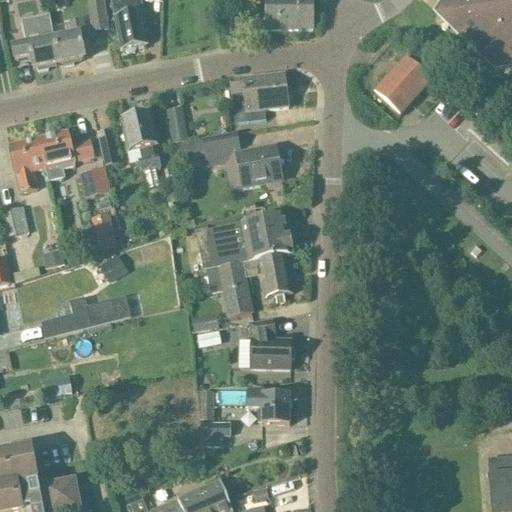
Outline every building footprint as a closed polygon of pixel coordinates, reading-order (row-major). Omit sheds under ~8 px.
[(123,53),(125,52),(128,56),(135,54),(136,50),(147,48),(144,34),(148,33),(142,3),(128,6),(126,0),(110,0),(115,22),(117,22),(123,53)] [(266,0),(266,32),(313,33),(313,0),(266,0)] [(511,0),(448,0),(438,16),(497,72),(511,69),(511,0)] [(105,2),(87,5),(92,35),(109,32),(105,2)] [(34,71),(37,70),(39,74),(49,72),(49,68),(59,66),(54,40),(50,18),(22,23),(26,46),(13,49),(16,63),(31,59),(34,71)] [(71,37),(54,40),(59,66),(62,65),(64,69),(75,67),(75,63),(86,61),(81,37),(86,36),(84,21),(69,24),(71,37)] [(407,60),(375,95),(400,118),(432,83),(407,60)] [(244,96),(233,97),(236,126),(248,125),(266,123),(265,112),(289,110),(285,76),(242,81),(244,96)] [(182,111),(166,114),(172,147),(188,144),(182,111)] [(129,119),(128,122),(123,123),(126,137),(125,137),(129,155),(140,152),(142,162),(139,163),(142,174),(161,170),(158,159),(155,159),(153,149),(157,148),(150,117),(136,120),(134,118),(129,119)] [(90,144),(71,149),(68,135),(39,142),(46,171),(49,184),(66,180),(64,173),(75,170),(74,164),(94,159),(90,144)] [(237,137),(204,143),(206,154),(207,157),(207,158),(208,167),(238,161),(237,156),(236,152),(240,152),(237,137)] [(32,174),(46,171),(39,142),(10,149),(22,196),(37,193),(32,174)] [(204,143),(171,148),(173,160),(206,154),(204,143)] [(283,184),(277,148),(237,156),(238,161),(244,191),(283,184)] [(117,154),(102,157),(105,170),(120,167),(117,154)] [(105,172),(81,178),(86,201),(111,195),(105,172)] [(23,211),(0,215),(0,223),(4,241),(28,236),(23,211)] [(109,218),(100,221),(104,240),(98,241),(101,253),(117,250),(109,218)] [(286,258),(293,257),(289,235),(287,236),(284,219),(196,235),(203,272),(208,271),(246,264),(249,264),(250,264),(286,258)] [(45,269),(63,265),(60,250),(42,254),(45,269)] [(249,264),(246,264),(249,280),(261,278),(265,301),(275,299),(277,307),(285,305),(284,297),(293,296),(286,258),(250,264),(249,264)] [(118,259),(103,268),(112,283),(127,274),(118,259)] [(5,260),(0,260),(0,286),(11,284),(9,279),(6,262),(5,260)] [(224,293),(229,321),(254,316),(247,281),(249,280),(246,264),(208,271),(213,295),(224,293)] [(42,326),(46,342),(130,321),(125,300),(86,309),(84,303),(71,306),(74,318),(42,326)] [(217,317),(191,322),(194,335),(220,331),(217,317)] [(251,371),(291,372),(291,365),(296,363),(295,354),(291,351),(291,343),(273,343),(272,338),(275,337),(273,324),(250,327),(253,342),(252,342),(251,371)] [(214,335),(197,338),(199,351),(217,347),(214,335)] [(12,370),(10,356),(0,357),(0,375),(3,375),(3,371),(12,370)] [(70,379),(45,383),(48,402),(73,397),(70,379)] [(262,413),(262,428),(290,428),(290,398),(275,398),(275,395),(249,395),(249,413),(262,413)] [(202,396),(201,422),(203,438),(229,439),(229,427),(213,427),(213,396),(202,396)] [(32,451),(0,457),(0,511),(24,511),(31,511),(30,511),(80,511),(75,483),(40,490),(32,451)] [(511,511),(511,459),(488,462),(489,477),(491,511),(511,511)] [(162,511),(198,511),(227,499),(220,484),(177,502),(178,505),(162,511)] [(251,492),(252,496),(253,499),(267,494),(264,487),(251,492)] [(232,511),(227,499),(198,511),(232,511)]
